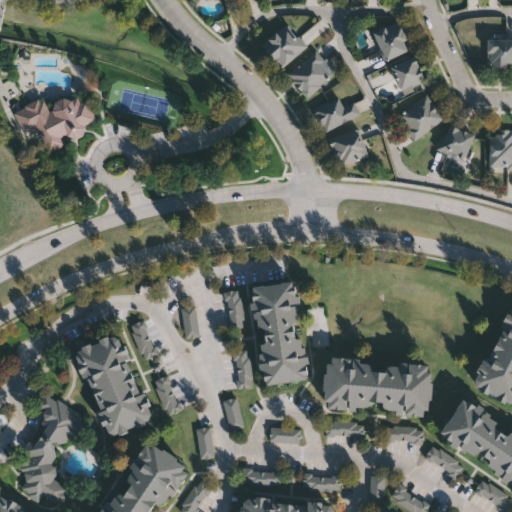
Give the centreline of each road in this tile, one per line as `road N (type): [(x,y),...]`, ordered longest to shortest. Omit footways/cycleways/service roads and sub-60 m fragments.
road 1 (tertiary): [(0,314),(129,258),(279,230),(414,238),(511,266)]
road 2 (tertiary): [(511,217),(420,195),(307,186),(238,191),(129,213),(0,268)]
road 3 (residential): [(307,229),(302,159),(288,132),(163,0)]
road 4 (residential): [(511,98),(464,88),(426,0)]
